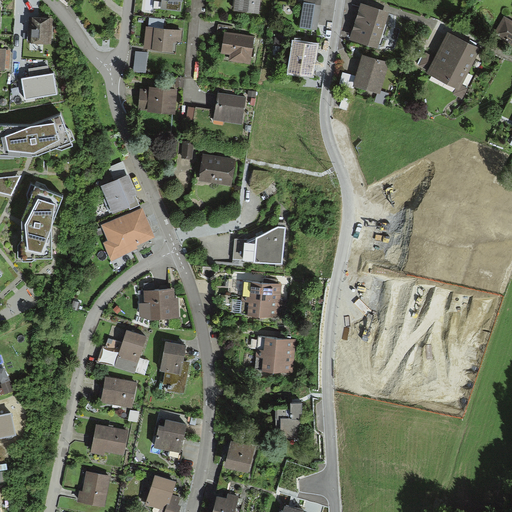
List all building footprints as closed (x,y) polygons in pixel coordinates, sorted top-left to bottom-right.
[(161,0),(161,9),(181,11),(182,1),(183,1),(182,0),(161,0)] [(261,0),(236,0),(235,11),(260,14),(261,0)] [(321,0),(304,0),(299,28),(316,31),(321,0)] [(390,14),(362,6),(350,43),(378,52),(390,14)] [(52,44),(53,18),(29,17),(28,43),(52,44)] [(511,21),(505,17),(494,34),(511,45),(511,21)] [(184,32),(146,28),(144,51),(174,54),(175,42),(182,42),(184,32)] [(256,37),(225,33),(222,54),(231,56),(230,63),(252,66),(256,37)] [(482,48),(452,33),(438,60),(427,54),(418,71),(455,90),(454,97),(462,101),(468,90),(463,85),(482,48)] [(318,45),(293,42),(288,73),(313,76),(318,45)] [(5,49),(0,48),(0,70),(5,70),(5,68),(8,69),(9,51),(5,51),(5,49)] [(138,51),(137,67),(150,68),(150,52),(138,51)] [(388,64),(363,57),(354,88),(379,95),(388,64)] [(30,77),(21,79),(25,100),(57,94),(53,74),(50,74),(48,65),(28,69),(30,77)] [(142,93),(140,110),(150,111),(150,114),(175,116),(177,90),(151,87),(150,94),(142,93)] [(245,98),(220,95),(217,123),(242,126),(245,98)] [(1,125),(3,154),(41,153),(73,141),(63,113),(33,124),(1,125)] [(194,143),(184,142),(182,160),(192,161),(194,143)] [(236,159),(204,155),(200,184),(232,188),(236,159)] [(140,202),(123,163),(109,169),(114,183),(101,189),(112,214),(140,202)] [(0,177),(0,192),(11,195),(21,175),(0,177)] [(24,220),(27,259),(53,258),(55,227),(66,199),(40,188),(24,220)] [(157,240),(145,208),(101,226),(109,245),(105,246),(112,262),(137,252),(135,249),(157,240)] [(283,266),(286,230),(278,229),(258,240),(256,264),(283,266)] [(237,259),(246,260),(247,252),(238,251),(237,259)] [(282,285),(243,283),(241,316),(280,318),(282,285)] [(175,290),(145,292),(147,323),(173,321),(172,309),(176,309),(175,290)] [(469,357),(352,326),(338,385),(459,414),(469,357)] [(148,338),(129,332),(120,361),(139,367),(148,338)] [(295,340),(261,337),(258,370),(292,373),(295,340)] [(188,348),(168,343),(161,372),(182,377),(188,348)] [(4,368),(0,369),(0,378),(2,383),(9,380),(4,368)] [(138,383),(107,378),(102,406),(134,411),(138,383)] [(2,383),(1,384),(5,394),(14,390),(9,380),(2,383)] [(304,415),(303,401),(291,402),(291,406),(276,407),(276,422),(282,421),(283,438),(301,437),(300,415),(304,415)] [(0,438),(16,435),(11,413),(0,415),(0,438)] [(166,428),(159,427),(154,449),(182,455),(189,425),(167,421),(166,428)] [(98,425),(93,451),(124,457),(129,431),(98,425)] [(255,447),(233,442),(227,467),(250,472),(255,447)] [(110,476),(89,472),(85,492),(81,492),(79,503),(105,507),(110,476)] [(179,481),(156,475),(147,506),(167,511),(166,511),(177,511),(182,498),(175,496),(179,481)] [(228,498),(218,496),(214,511),(236,511),(240,497),(229,494),(228,498)]
